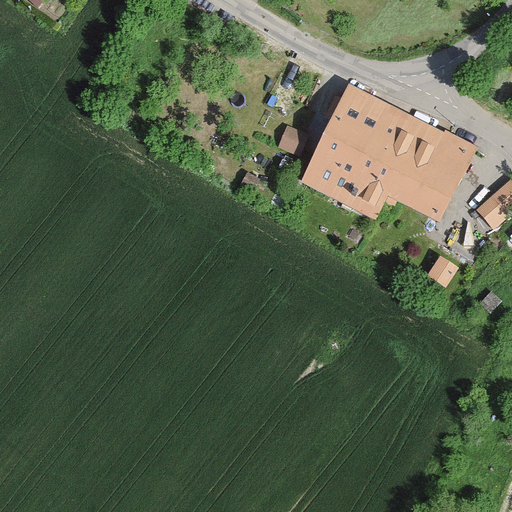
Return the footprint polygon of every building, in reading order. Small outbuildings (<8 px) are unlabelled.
[(474,150),(346,85),(296,184),(397,234),(410,208),(438,222),(474,150)] [(302,135),(287,128),(278,148),(293,155),(302,135)] [(238,180),(248,185),(255,173),(245,167),(238,180)] [(511,200),(511,183),(483,209),(492,219),(511,200)] [(469,219),(469,222),(470,225),(472,228),(475,230),(479,230),(482,229),(485,226),(486,223),(487,220),(485,216),(483,214),(480,213),(476,212),(473,213),(471,216),(469,219)]
